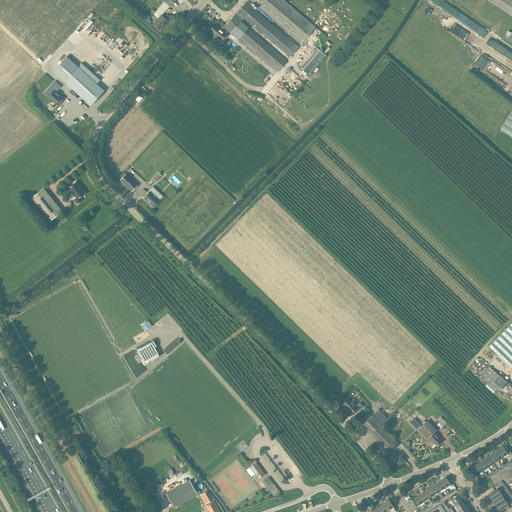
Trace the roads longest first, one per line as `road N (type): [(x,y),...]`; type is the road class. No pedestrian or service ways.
road 1 (unclassified): [(370,454),(254,323),(102,173),(102,128),(211,0)]
road 2 (motorway): [(74,511),(0,380)]
